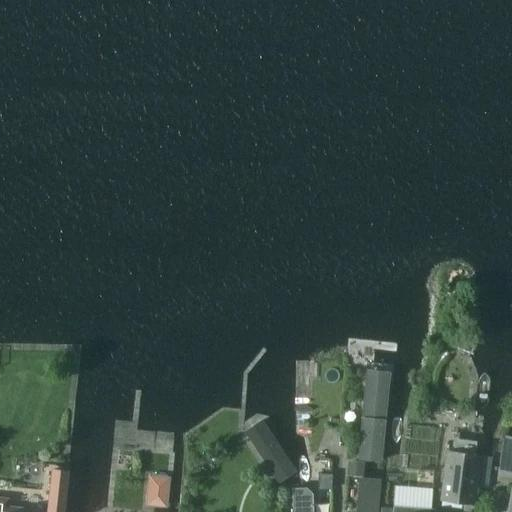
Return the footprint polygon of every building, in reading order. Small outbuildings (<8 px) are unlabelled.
[(381,462),(389,377),(367,375),(358,460),(381,462)] [(299,471),(261,422),(247,434),(285,482),(299,471)] [(511,437),(506,436),(501,471),(511,472),(511,437)] [(479,455),(447,451),(441,499),(473,503),(479,455)] [(63,511),(68,472),(66,472),(62,471),(61,471),(52,470),(47,511),(63,511)] [(165,505),(168,479),(150,477),(147,503),(165,505)] [(376,511),(379,480),(359,478),(356,511),(376,511)] [(292,488),(293,511),(313,511),(312,487),(292,488)] [(25,511),(3,509),(3,503),(0,502),(0,511),(25,511)]
